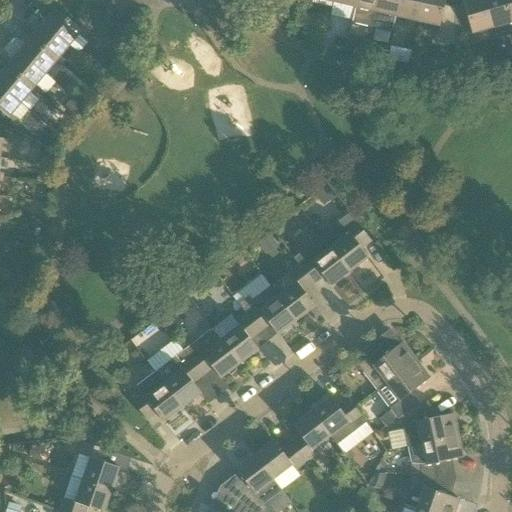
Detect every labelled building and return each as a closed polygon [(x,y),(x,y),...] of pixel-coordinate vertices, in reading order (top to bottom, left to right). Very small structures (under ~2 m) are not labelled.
[(373,25),(378,0),(355,0),(354,7),(351,23),(371,27),(372,25),(373,25)] [(396,17),(400,0),(378,0),(373,25),(394,30),(396,17)] [(418,22),(422,0),(400,0),(396,17),(418,22)] [(454,39),(454,11),(444,9),(445,0),(422,0),(418,22),(439,27),(437,35),(454,39)] [(455,39),(493,29),(484,0),(465,0),(463,1),(465,8),(455,11),(454,11),(454,39),(455,39)] [(511,18),(506,0),(484,0),(493,29),(493,28),(497,40),(511,35),(511,18)] [(33,15),(70,46),(79,35),(83,39),(93,28),(79,16),(73,24),(56,9),(49,17),(39,8),(33,15)] [(61,57),(70,46),(33,15),(27,22),(37,31),(31,38),(62,65),(65,61),(61,57)] [(62,65),(31,38),(25,45),(14,37),(8,44),(46,75),(55,64),(60,68),(62,65)] [(36,86),(46,75),(8,44),(2,51),(13,60),(7,67),(38,93),(41,90),(36,86)] [(38,93),(7,67),(1,74),(0,73),(0,85),(21,104),(30,93),(35,97),(38,93)] [(12,115),(21,104),(0,85),(0,110),(14,122),(17,119),(12,115)] [(66,110),(75,118),(83,108),(75,101),(66,110)] [(0,158),(0,159),(2,145),(8,145),(9,140),(0,139),(0,158)] [(351,215),(322,237),(350,272),(369,258),(362,249),(371,241),(351,215)] [(270,235),(259,243),(267,255),(279,247),(270,235)] [(293,259),(298,266),(299,266),(314,285),(324,278),(331,287),(350,272),(322,237),(293,259)] [(305,292),(314,285),(299,266),(298,266),(289,273),(297,283),(278,297),(296,321),(315,306),(305,292)] [(278,297),(277,297),(261,276),(233,297),(245,314),(246,314),(261,334),(271,326),(278,335),(296,321),(278,297)] [(251,341),(261,334),(246,314),(245,314),(236,321),(239,326),(221,340),(239,365),(258,350),(251,341)] [(184,351),(204,377),(214,370),(221,379),(227,374),(231,376),(237,371),(236,367),(239,365),(221,340),(220,341),(212,329),(184,351)] [(377,390),(416,360),(403,343),(384,357),(373,343),(361,352),(367,359),(358,366),(377,390)] [(147,362),(155,373),(156,373),(164,384),(182,408),(186,405),(189,406),(195,403),(194,399),(201,394),(194,385),(204,377),(184,351),(172,360),(164,349),(147,362)] [(420,403),(412,392),(430,379),(416,360),(377,390),(377,391),(391,410),(379,420),(385,427),(397,418),(404,413),(420,403)] [(164,422),(182,408),(164,384),(156,373),(155,373),(137,386),(141,394),(132,401),(147,421),(157,413),(164,422)] [(366,423),(363,419),(348,399),(338,407),(331,398),(312,412),(337,445),(366,423)] [(454,414),(432,418),(420,403),(404,413),(397,418),(405,428),(408,446),(458,436),(454,414)] [(336,446),(337,445),(312,412),(293,426),(300,435),(290,443),(305,463),(316,455),(312,450),(330,437),(336,446)] [(411,464),(412,465),(411,476),(438,477),(435,464),(463,458),(458,436),(408,446),(411,464)] [(305,463),(290,443),(281,450),(274,441),(255,456),(273,480),(292,466),(296,470),(305,463)] [(90,458),(82,480),(112,490),(116,489),(119,479),(116,476),(119,468),(103,462),(107,451),(83,443),(79,455),(90,458)] [(230,494),(238,501),(251,511),(274,511),(289,501),(272,481),(273,480),(255,456),(236,470),(245,482),(230,494)] [(438,478),(438,477),(411,476),(410,488),(419,489),(423,489),(417,509),(426,511),(455,511),(460,500),(434,491),(438,478)] [(101,511),(104,511),(112,490),(82,480),(75,503),(64,499),(60,511),(64,511),(85,511),(87,507),(101,511)] [(251,511),(238,501),(232,511),(220,511),(219,511),(251,511)]
